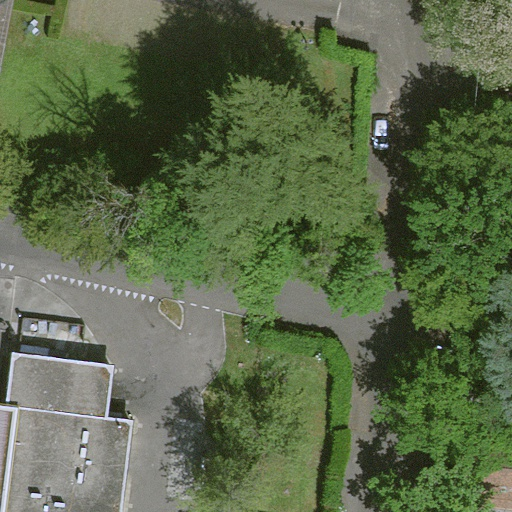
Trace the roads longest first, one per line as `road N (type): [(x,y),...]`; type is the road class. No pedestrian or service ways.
road 1 (residential): [(411,325),(0,237)]
road 2 (residential): [(411,325),(426,114),(419,0)]
road 3 (residential): [(386,511),(411,325)]
